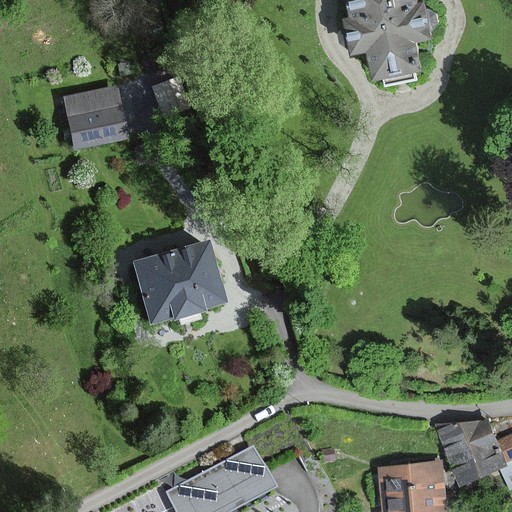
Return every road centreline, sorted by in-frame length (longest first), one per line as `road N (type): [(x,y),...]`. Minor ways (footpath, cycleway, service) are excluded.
road 1 (track): [(269,309),(225,191),(218,121),(174,0)]
road 2 (residential): [(310,389),(70,511)]
road 3 (residential): [(310,389),(386,408),(511,404)]
